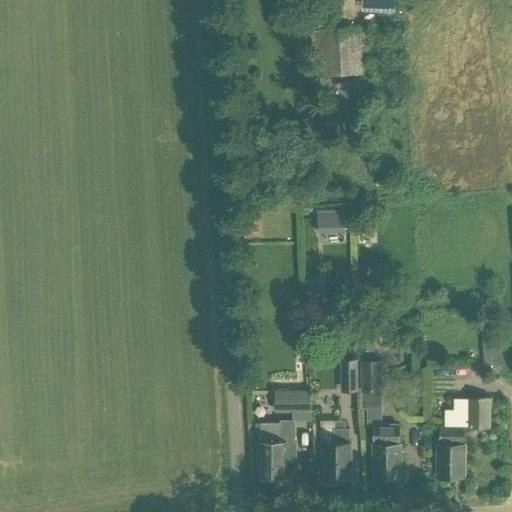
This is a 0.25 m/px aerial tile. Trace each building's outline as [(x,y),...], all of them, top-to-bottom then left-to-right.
[(318,29),(321,76),(363,74),(360,27),(318,29)] [(322,83),(325,131),(356,129),(354,82),(322,83)] [(306,256),(308,307),(322,307),(321,281),(317,281),(316,256),(306,256)] [(342,276),(342,286),(350,286),(350,276),(342,276)] [(373,315),(357,316),(359,352),(375,351),(373,315)] [(481,321),(483,350),(485,367),(485,375),(509,373),(508,365),(499,366),(498,349),(501,349),(499,319),(481,321)] [(349,393),(358,393),(358,362),(341,362),(341,384),(349,384),(349,393)] [(362,362),(363,392),(381,392),(381,362),(362,362)] [(293,390),(293,411),(296,411),(311,411),(311,390),(293,390)] [(363,392),(363,408),(368,408),(381,407),(381,392),(363,392)] [(438,476),(464,476),(465,445),(462,445),(462,427),(468,427),(468,428),(491,428),(491,398),(468,398),(454,397),(454,410),(445,410),(444,426),(440,426),(440,445),(438,445),(438,476)] [(368,408),(368,428),(375,428),(375,443),(374,443),(374,476),(401,476),(401,443),(399,443),(399,424),(387,424),(381,424),(381,417),(381,407),(368,408)] [(286,446),(295,446),(295,420),(281,420),(281,423),(262,423),(262,440),(260,440),(259,475),(285,476),(286,446)] [(350,427),(345,427),(345,429),(322,430),(322,444),(325,444),(325,476),(350,476),(350,427)]
